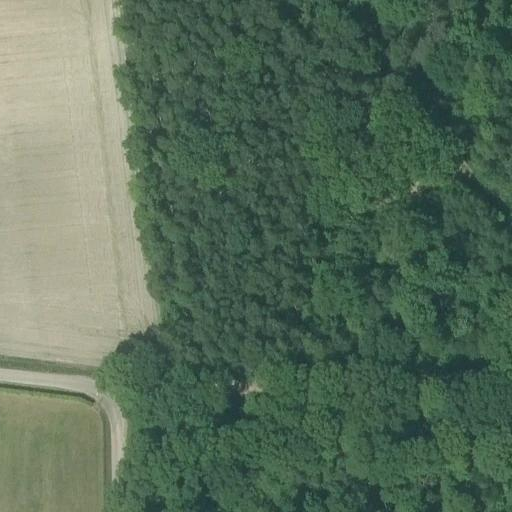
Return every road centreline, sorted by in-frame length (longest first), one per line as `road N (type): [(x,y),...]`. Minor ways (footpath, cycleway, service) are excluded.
road 1 (track): [(511,378),(113,398)]
road 2 (track): [(511,201),(339,0)]
road 3 (unclassified): [(120,511),(113,398),(100,389),(0,377)]
